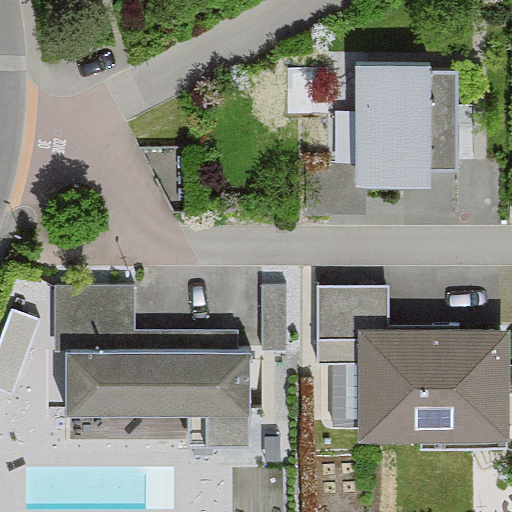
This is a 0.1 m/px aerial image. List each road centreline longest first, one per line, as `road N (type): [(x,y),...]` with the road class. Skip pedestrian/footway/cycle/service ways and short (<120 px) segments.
road 1 (residential): [(511,245),(177,246),(62,142)]
road 2 (residential): [(62,142),(108,109),(316,0)]
